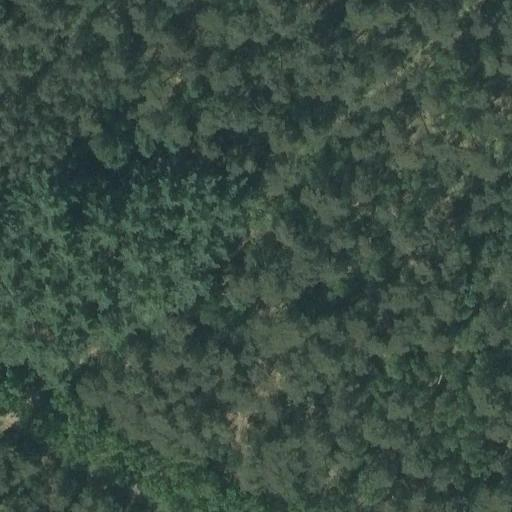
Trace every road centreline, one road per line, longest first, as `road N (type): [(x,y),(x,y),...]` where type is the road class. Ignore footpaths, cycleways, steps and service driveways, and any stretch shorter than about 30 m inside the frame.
road 1 (track): [(473,0),(0,430)]
road 2 (unknown): [(239,511),(0,374)]
